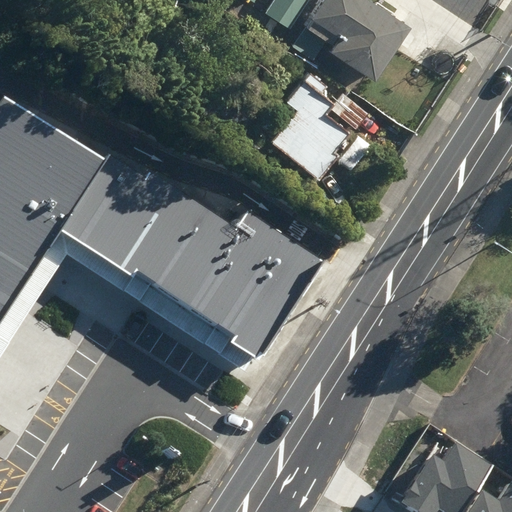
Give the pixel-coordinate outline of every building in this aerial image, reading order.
[(332,50),(377,80),(412,28),(369,0),(323,0),(306,26),(335,45),(332,50)] [(260,360),(321,262),(0,62),(0,318),(51,236),(260,360)] [(271,141),(319,180),(340,155),(337,152),(340,147),(344,150),(350,142),(347,139),(352,134),(328,114),(336,104),(323,93),(329,87),(310,71),(286,101),(296,110),(271,141)] [(360,132),(340,156),(353,167),(373,143),(360,132)] [(434,455),(403,502),(418,511),(436,511),(438,509),(442,511),(461,511),(492,465),(455,441),(442,460),(434,455)] [(486,489),(470,511),(511,511),(511,483),(502,499),(486,489)]
